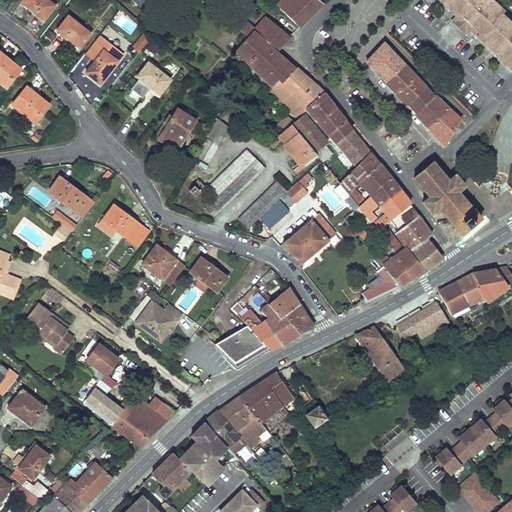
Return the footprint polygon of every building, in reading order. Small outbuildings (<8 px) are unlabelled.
[(54,5),(47,0),(22,0),(21,2),(43,19),(54,5)] [(280,0),(276,4),(299,26),(322,3),(318,0),(280,0)] [(355,0),(350,6),(367,22),(381,8),(372,0),(355,0)] [(461,15),(445,0),(441,0),(456,15),(452,19),(467,34),(471,30),(495,54),(498,52),(471,25),(466,25),(460,19),(461,15)] [(445,0),(461,15),(460,19),(466,25),(471,25),(498,52),(503,57),(504,55),(511,47),(511,26),(500,14),(489,3),(486,0),(445,0)] [(489,3),(500,14),(502,12),(491,1),(489,3)] [(90,33),(67,16),(57,29),(78,46),(90,33)] [(289,37),(265,16),(255,28),(245,20),(237,28),(247,37),(235,50),(271,86),(277,79),(280,83),(295,67),(275,50),(289,37)] [(132,46),(139,52),(149,39),(142,33),(132,46)] [(416,77),(384,43),(366,61),(397,94),(416,77)] [(114,50),(107,44),(102,49),(94,59),(85,72),(98,82),(116,60),(110,55),(114,50)] [(102,49),(98,46),(90,56),(94,59),(102,49)] [(20,69),(0,51),(0,83),(5,87),(20,69)] [(511,62),(504,55),(503,57),(511,66),(511,62)] [(139,78),(130,89),(142,98),(150,87),(158,93),(169,79),(147,63),(136,77),(139,78)] [(319,89),(295,67),(280,83),(277,79),(271,86),(268,89),(297,119),(303,113),(308,109),(306,107),(321,92),(319,89)] [(425,86),(416,77),(397,94),(407,105),(425,86)] [(48,104),(26,85),(20,92),(43,111),(48,104)] [(434,96),(425,86),(407,105),(415,113),(434,96)] [(43,111),(20,92),(11,104),(34,122),(43,111)] [(332,107),(321,92),(306,107),(308,109),(317,120),(332,107)] [(440,101),(434,96),(415,113),(421,119),(440,101)] [(448,110),(440,101),(421,119),(429,129),(448,110)] [(344,120),(332,107),(317,120),(318,121),(328,134),(344,120)] [(194,119),(176,108),(158,137),(176,149),(194,119)] [(459,120),(448,110),(429,129),(442,143),(445,143),(459,120)] [(313,125),(303,113),(297,119),(293,122),(282,132),(276,136),(280,141),(283,139),(300,161),(298,163),(300,165),(314,153),(326,142),(325,140),(313,125)] [(293,122),(286,115),(276,125),(282,132),(293,122)] [(229,128),(216,118),(205,137),(217,144),(229,128)] [(369,152),(344,120),(328,134),(330,136),(354,167),(369,152)] [(269,143),(251,127),(249,129),(267,146),(268,144),(269,143)] [(267,146),(249,129),(242,137),(260,154),(267,146)] [(280,141),(276,136),(269,143),(268,144),(271,146),(280,141)] [(218,146),(207,139),(196,156),(208,163),(218,146)] [(208,212),(263,165),(246,146),(204,182),(213,192),(200,203),(208,212)] [(377,164),(369,152),(354,167),(338,183),(347,193),(353,188),(359,182),(377,164)] [(298,163),(291,168),(294,172),(315,154),(314,153),(300,165),(298,163)] [(447,180),(432,162),(413,178),(428,196),(422,201),(431,213),(438,207),(460,234),(470,226),(480,218),(457,191),(464,186),(455,174),(447,180)] [(388,177),(377,164),(359,182),(370,195),(373,192),(388,177)] [(93,202),(58,176),(47,190),(82,217),(93,202)] [(293,176),(286,183),(291,189),(294,192),(299,188),(302,185),(293,176)] [(396,187),(388,177),(373,192),(381,202),(396,187)] [(243,225),(282,187),(273,178),(234,215),(243,225)] [(205,186),(198,180),(189,190),(195,196),(205,186)] [(291,189),(286,183),(282,187),(290,196),(294,192),(291,189)] [(409,203),(396,187),(381,202),(373,192),(370,195),(364,201),(358,206),(363,214),(376,202),(385,212),(390,219),(398,212),(409,203)] [(364,201),(353,188),(347,193),(355,203),(358,206),(364,201)] [(418,215),(409,203),(398,212),(407,224),(418,215)] [(134,220),(112,204),(102,218),(97,224),(111,235),(116,229),(136,245),(146,231),(133,221),(134,220)] [(57,219),(60,214),(63,211),(57,206),(51,214),(57,219)] [(383,224),(390,219),(385,212),(373,222),(378,228),(383,224)] [(335,233),(318,213),(283,243),(300,263),(335,233)] [(67,218),(60,214),(57,219),(63,223),(67,218)] [(431,235),(418,215),(407,224),(394,233),(404,247),(407,245),(409,250),(427,237),(431,235)] [(402,249),(383,224),(378,228),(377,229),(396,254),(395,255),(411,279),(413,279),(423,271),(409,250),(407,245),(404,247),(402,249)] [(68,232),(59,225),(54,231),(63,238),(68,232)] [(63,238),(54,231),(52,234),(61,241),(63,238)] [(441,257),(427,237),(409,250),(423,271),(441,257)] [(184,266),(156,244),(142,263),(169,285),(184,266)] [(10,255),(0,250),(0,257),(7,261),(10,255)] [(109,259),(118,265),(122,261),(113,254),(109,259)] [(383,266),(399,286),(411,279),(395,255),(382,265),(383,266)] [(7,261),(0,257),(0,292),(13,298),(21,279),(6,273),(3,272),(4,268),(8,270),(11,263),(7,261)] [(227,277),(200,257),(189,271),(215,292),(227,277)] [(118,265),(109,259),(105,265),(114,272),(118,265)] [(399,286),(383,266),(375,271),(382,282),(362,292),(366,301),(399,286)] [(511,275),(506,267),(495,268),(505,283),(511,281),(511,275)] [(495,268),(473,272),(485,297),(487,301),(508,287),(505,283),(495,268)] [(473,272),(438,291),(438,292),(451,313),(485,297),(473,272)] [(298,304),(288,287),(273,299),(272,297),(266,302),(266,303),(280,319),(285,315),(298,304)] [(165,334),(181,312),(168,302),(163,309),(151,300),(134,322),(152,336),(157,330),(159,330),(165,334)] [(242,308),(236,302),(231,307),(236,313),(242,308)] [(435,302),(398,325),(405,337),(416,331),(418,333),(444,317),(435,302)] [(37,303),(25,320),(39,331),(36,335),(36,339),(42,343),(45,343),(47,341),(49,339),(57,344),(67,331),(50,317),(52,314),(37,303)] [(280,342),(299,332),(285,315),(280,319),(266,303),(260,308),(268,319),(262,323),(280,342)] [(312,326),(298,304),(285,315),(299,332),(312,326)] [(69,328),(52,314),(50,317),(67,331),(69,328)] [(280,342),(262,323),(258,325),(257,326),(253,322),(248,327),(267,348),(269,351),(281,344),(280,342)] [(248,327),(246,325),(214,343),(236,365),(267,348),(248,327)] [(374,326),(356,335),(386,380),(404,368),(374,326)] [(160,341),(165,334),(159,330),(157,330),(152,336),(160,341)] [(76,337),(67,331),(57,344),(49,339),(47,341),(56,347),(56,350),(61,354),(64,353),(76,337)] [(97,341),(84,357),(104,373),(117,357),(97,341)] [(0,373),(0,393),(1,395),(17,374),(8,366),(7,368),(2,375),(0,373)] [(276,372),(264,380),(281,405),(292,397),(276,372)] [(97,383),(107,392),(116,382),(106,373),(97,383)] [(260,421),(281,405),(264,380),(239,397),(260,421)] [(44,407),(21,388),(7,406),(17,414),(21,408),(35,418),(44,407)] [(120,411),(93,388),(82,401),(110,423),(120,411)] [(481,419),(458,438),(461,442),(450,452),(446,448),(435,458),(449,474),(460,465),(460,464),(471,454),(472,455),(495,436),(494,435),(506,425),(506,426),(511,421),(511,392),(509,395),(511,398),(511,399),(507,403),(504,400),(492,409),(495,413),(484,423),(481,419)] [(167,420),(134,395),(123,408),(120,411),(110,423),(139,446),(167,420)] [(239,397),(217,410),(239,437),(246,444),(249,448),(259,440),(254,434),(264,426),(260,421),(239,397)] [(311,398),(300,407),(317,431),(319,430),(321,428),(318,423),(326,418),(311,398)] [(35,418),(21,408),(17,414),(30,425),(35,418)] [(208,418),(205,420),(228,447),(234,454),(238,459),(239,458),(247,467),(251,464),(238,450),(241,448),(235,440),(239,437),(217,410),(208,418)] [(220,454),(228,447),(205,420),(191,434),(200,444),(194,449),(192,445),(183,454),(186,457),(183,460),(205,483),(215,474),(213,472),(221,465),(218,463),(215,459),(220,454)] [(246,444),(239,437),(235,440),(241,448),(246,444)] [(49,456),(35,445),(24,459),(19,465),(18,467),(31,478),(49,456)] [(106,449),(102,445),(94,453),(98,457),(106,449)] [(188,470),(173,451),(151,473),(162,484),(157,489),(163,495),(188,470)] [(24,459),(18,454),(13,460),(19,465),(24,459)] [(220,454),(215,459),(218,463),(223,458),(220,454)] [(111,476),(94,461),(74,481),(70,476),(64,482),(86,504),(111,476)] [(485,511),(498,502),(474,474),(456,488),(476,511),(485,511)] [(0,498),(10,485),(0,476),(0,498)] [(76,511),(86,504),(64,482),(52,494),(53,494),(70,511),(76,511)] [(37,501),(20,485),(16,489),(32,506),(37,501)] [(45,492),(41,488),(38,492),(32,485),(28,490),(40,498),(45,492)] [(402,511),(403,511),(415,503),(401,486),(389,495),(393,499),(381,509),(378,505),(369,511),(402,511)] [(246,511),(255,504),(257,506),(263,500),(254,491),(248,496),(241,489),(233,497),(231,494),(225,500),(227,503),(218,511),(219,511),(246,511)] [(37,511),(38,511),(70,511),(53,494),(37,511)] [(162,511),(157,507),(145,494),(135,504),(132,502),(121,511),(162,511)] [(157,507),(162,511),(170,511),(175,508),(166,498),(157,507)] [(511,511),(511,502),(500,511),(511,511)]
